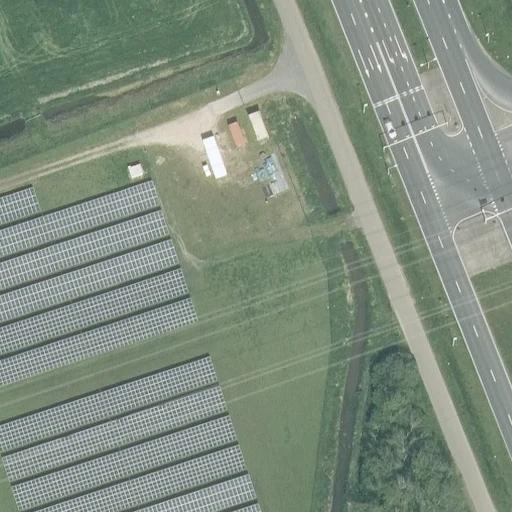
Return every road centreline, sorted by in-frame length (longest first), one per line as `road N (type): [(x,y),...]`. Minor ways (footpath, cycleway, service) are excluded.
road 1 (unclassified): [(484,511),(282,0)]
road 2 (primary): [(422,198),(511,428)]
road 3 (primary): [(344,0),(422,198)]
